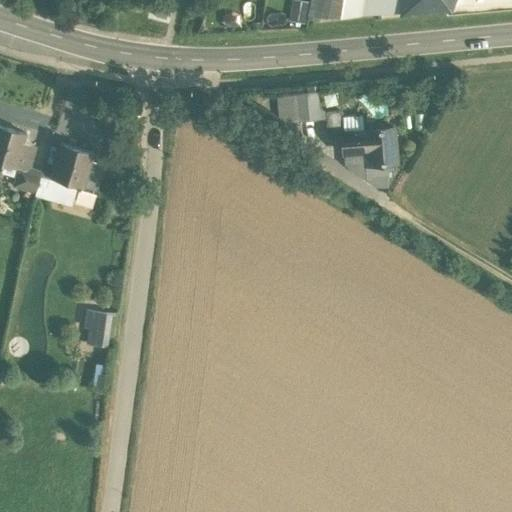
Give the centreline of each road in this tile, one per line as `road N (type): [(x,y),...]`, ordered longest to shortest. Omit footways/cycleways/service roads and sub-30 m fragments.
road 1 (unclassified): [(108,511),(148,213),(154,60)]
road 2 (secondary): [(511,35),(154,60)]
road 3 (track): [(207,62),(207,84),(400,212)]
road 4 (secondary): [(154,60),(0,20)]
road 5 (track): [(511,280),(400,212)]
